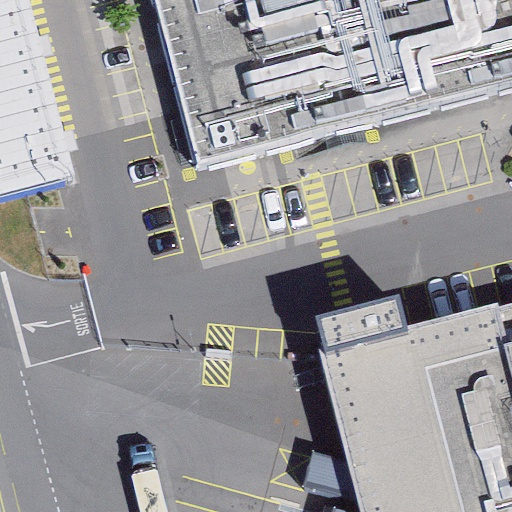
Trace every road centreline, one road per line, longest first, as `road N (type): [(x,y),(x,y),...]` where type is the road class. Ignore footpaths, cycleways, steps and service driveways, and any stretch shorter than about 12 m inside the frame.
road 1 (unknown): [(50,0),(133,333),(0,360)]
road 2 (unclassified): [(0,377),(34,511)]
